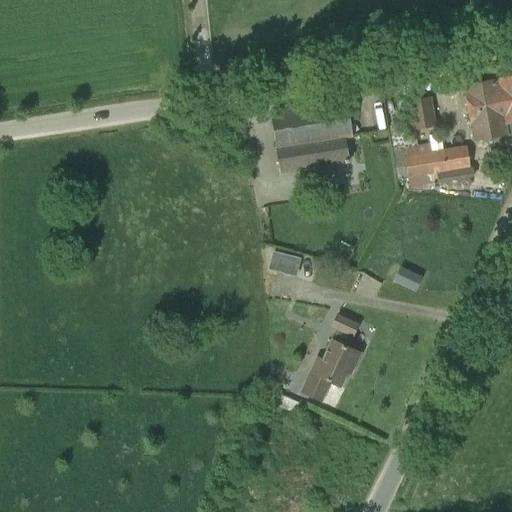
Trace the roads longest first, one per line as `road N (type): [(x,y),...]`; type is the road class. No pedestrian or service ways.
road 1 (unclassified): [(0,131),(511,47)]
road 2 (unclassified): [(383,511),(511,251)]
